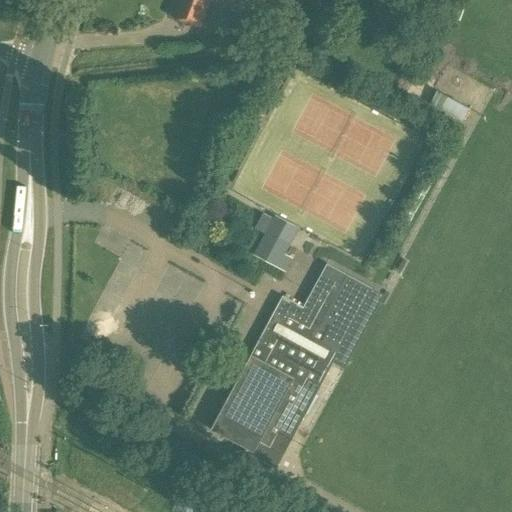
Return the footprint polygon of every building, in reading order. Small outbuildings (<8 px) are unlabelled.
[(177,0),(171,16),(199,26),(209,0),(177,0)] [(285,25),(304,8),(296,0),(284,0),(272,11),(285,25)] [(464,117),(470,106),(438,89),(432,100),(464,117)] [(284,268),(288,259),(281,254),(286,244),(268,235),(258,254),(284,268)] [(336,354),(372,288),(326,264),(308,297),(328,308),(323,317),(281,295),(211,428),(253,452),(259,441),(266,445),(258,459),(276,468),(338,355),(336,354)]
